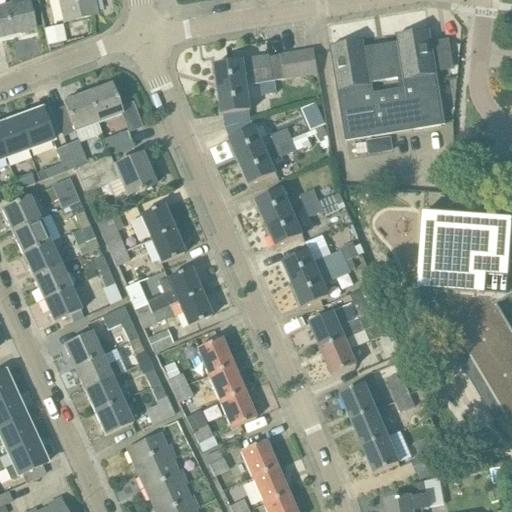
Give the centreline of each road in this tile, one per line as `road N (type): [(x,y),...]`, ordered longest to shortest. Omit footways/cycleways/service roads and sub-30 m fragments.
road 1 (unclassified): [(341,511),(139,36)]
road 2 (residential): [(101,511),(0,287)]
road 3 (residential): [(310,8),(139,36)]
road 4 (residential): [(139,36),(0,84)]
